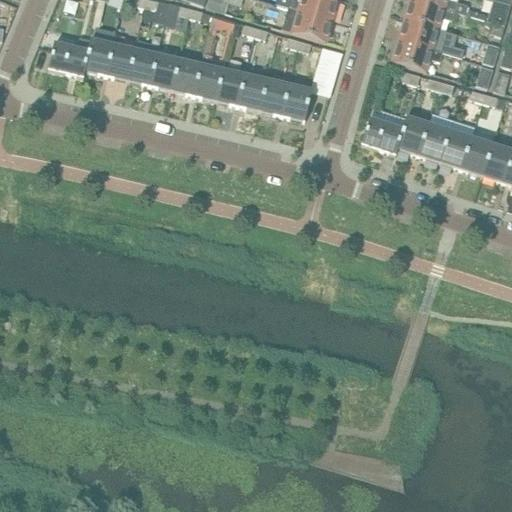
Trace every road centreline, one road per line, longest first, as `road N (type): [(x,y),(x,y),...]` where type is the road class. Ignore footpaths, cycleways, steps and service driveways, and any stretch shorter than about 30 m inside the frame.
road 1 (unclassified): [(324,180),(0,105)]
road 2 (unclassified): [(511,240),(324,180)]
road 3 (residential): [(324,180),(377,0)]
